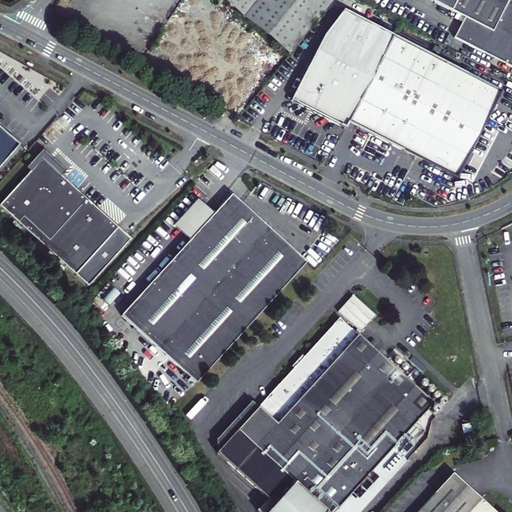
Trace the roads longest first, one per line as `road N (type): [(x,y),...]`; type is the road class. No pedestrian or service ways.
road 1 (tertiary): [(26,36),(369,216),(450,224),(511,201)]
road 2 (tertiary): [(0,268),(78,354),(187,511)]
